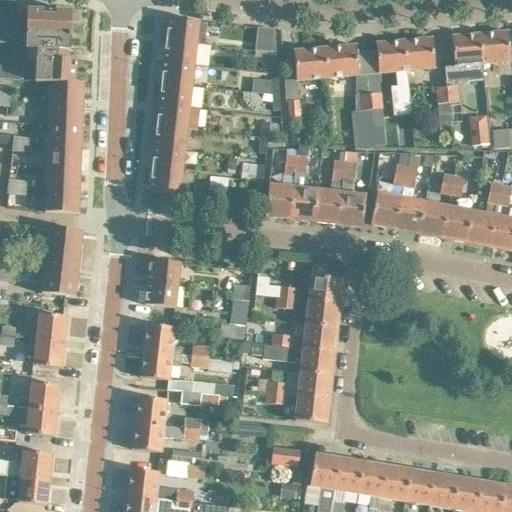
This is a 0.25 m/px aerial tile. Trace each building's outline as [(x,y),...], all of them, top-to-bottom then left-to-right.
[(1,11),(0,18),(0,43),(9,45),(12,13),(1,11)] [(35,83),(50,83),(74,84),(74,83),(75,69),(69,68),(69,62),(75,63),(75,62),(69,61),(71,12),(55,12),(55,17),(42,17),(42,11),(27,11),(25,50),(30,50),(29,61),(36,61),(35,83)] [(168,19),(166,41),(197,44),(204,45),(206,23),(168,19)] [(255,51),(268,53),(275,53),(273,31),(257,29),(255,49),(255,51)] [(507,33),(478,35),(482,66),(510,63),(507,33)] [(482,66),(478,35),(451,38),(454,68),(482,66)] [(432,40),(402,43),(405,72),(406,72),(434,69),(432,40)] [(166,41),(163,62),(194,66),(197,44),(166,41)] [(405,72),(402,43),(375,45),(378,75),(395,73),(397,87),(390,88),(393,116),(410,114),(406,72),(405,72)] [(326,80),(358,77),(356,47),(323,50),(326,80)] [(297,82),(326,80),(323,50),(293,52),(296,81),(296,82),(297,82)] [(275,53),(268,53),(269,69),(277,68),(275,53)] [(163,62),(161,84),(192,87),(192,84),(193,74),(194,66),(163,62)] [(0,78),(20,81),(21,69),(0,67),(0,78)] [(358,77),(360,96),(361,112),(372,111),(370,95),(368,76),(358,77)] [(252,95),(272,96),(279,96),(278,80),(270,80),(253,79),(252,95)] [(299,100),(297,82),(296,82),(296,81),(284,81),(286,102),(287,101),(289,119),(298,118),(301,117),(300,114),(300,106),(299,100)] [(50,83),(49,104),(82,106),(83,84),(74,83),(74,84),(50,83)] [(161,84),(158,106),(189,109),(192,87),(161,84)] [(457,87),(446,88),(447,107),(459,106),(459,103),(458,103),(457,87)] [(448,131),(444,88),(435,89),(439,129),(441,132),(448,131)] [(0,92),(0,100),(10,101),(11,94),(0,92)] [(380,94),(370,95),(372,111),(382,110),(380,94)] [(279,96),(272,96),(273,112),(281,111),(279,96)] [(49,104),(48,126),(81,128),(82,106),(49,104)] [(158,106),(156,127),(187,131),(197,132),(199,110),(189,109),(158,106)] [(262,123),(260,139),(267,140),(269,123),(262,123)] [(48,126),(47,148),(81,149),(81,128),(48,126)] [(156,127),(154,149),(184,152),(187,131),(156,127)] [(489,144),(488,128),(480,129),(469,130),(471,146),(489,144)] [(13,138),(12,145),(31,147),(31,140),(13,138)] [(267,140),(260,139),(258,154),(266,155),(267,140)] [(31,147),(12,145),(11,152),(30,154),(31,147)] [(288,221),(313,223),(316,192),(307,191),(308,176),(305,176),(308,146),(298,146),(296,156),(294,177),(295,177),(293,190),(292,190),(288,221)] [(47,148),(46,170),(80,171),(81,149),(47,148)] [(154,149),(151,170),(182,174),(184,152),(154,149)] [(339,195),(336,226),(362,229),(365,198),(352,196),(356,154),(345,152),(344,152),(343,162),(341,182),(339,195)] [(294,177),(296,156),(286,155),(284,176),(294,177)] [(406,168),(402,188),(413,190),(419,158),(409,156),(406,168)] [(338,161),(334,161),(331,181),(341,182),(343,162),(338,161)] [(257,166),(255,182),(263,183),(265,166),(257,166)] [(392,186),(402,188),(406,168),(396,166),(392,186)] [(46,170),(45,192),(79,193),(80,171),(46,170)] [(182,174),(151,170),(149,192),(192,197),(194,175),(182,174)] [(439,195),(449,197),(453,176),(443,175),(439,195)] [(453,176),(449,197),(461,199),(464,178),(453,176)] [(9,180),(8,189),(26,191),(27,182),(9,180)] [(263,183),(255,182),(254,197),(261,198),(263,183)] [(487,204),(496,206),(500,186),(490,184),(487,204)] [(500,186),(496,206),(508,208),(511,188),(500,186)] [(265,218),(288,221),(292,190),(268,187),(265,218)] [(79,193),(45,192),(44,214),(78,215),(79,193)] [(339,195),(316,192),(313,223),(336,226),(339,195)] [(370,226),(394,231),(400,199),(376,194),(373,206),(370,226)] [(394,231),(418,235),(424,204),(400,199),(394,231)] [(418,235),(441,240),(447,208),(424,204),(418,235)] [(441,240),(465,244),(471,213),(447,208),(441,240)] [(465,244),(488,249),(494,217),(471,213),(465,244)] [(488,249),(511,253),(511,220),(494,217),(488,249)] [(49,228),(46,250),(80,254),(82,232),(49,228)] [(1,246),(0,253),(19,255),(19,248),(1,246)] [(46,250),(44,272),(77,276),(80,254),(46,250)] [(149,261),(147,284),(177,287),(180,265),(149,261)] [(0,267),(0,281),(15,284),(17,269),(0,267)] [(77,276),(44,272),(41,294),(75,298),(77,276)] [(310,277),(307,302),(339,305),(342,281),(310,277)] [(177,287),(147,284),(144,306),(175,309),(177,287)] [(255,285),(254,296),(277,299),(296,301),(297,290),(278,288),(267,287),(255,285)] [(234,286),(233,293),(249,295),(250,287),(234,286)] [(249,295),(233,293),(232,300),(248,302),(249,295)] [(296,301),(277,299),(276,309),(295,311),(296,301)] [(339,305),(307,302),(296,301),(295,311),(293,324),(305,325),(337,329),(339,305)] [(221,324),(221,325),(243,329),(244,327),(246,311),(218,308),(216,323),(221,324)] [(39,315),(36,341),(64,344),(67,318),(39,315)] [(305,325),(302,350),(334,353),(337,329),(305,325)] [(146,326),(143,353),(180,357),(181,348),(172,347),(174,329),(166,328),(146,326)] [(1,327),(0,337),(14,338),(15,329),(1,327)] [(220,327),(219,339),(243,341),(244,329),(220,327)] [(272,335),(271,346),(292,348),(293,337),(272,335)] [(14,338),(0,337),(0,341),(0,346),(13,348),(14,338)] [(64,344),(36,341),(33,366),(61,370),(64,344)] [(252,343),(243,342),(242,353),(251,354),(252,343)] [(192,346),(191,358),(208,360),(209,347),(192,346)] [(292,348),(271,346),(270,357),(290,359),(292,348)] [(302,350),(300,373),(331,377),(334,353),(302,350)] [(167,381),(169,363),(190,365),(191,358),(180,357),(143,353),(140,378),(167,381)] [(191,358),(190,365),(190,368),(232,372),(233,362),(208,360),(191,358)] [(5,361),(3,375),(25,377),(27,363),(5,361)] [(300,373),(297,397),(329,401),(331,377),(300,373)] [(214,386),(192,383),(191,394),(201,396),(201,395),(213,396),(214,386)] [(266,383),(265,394),(286,395),(287,385),(266,383)] [(32,384),(29,409),(56,413),(59,387),(32,384)] [(286,395),(265,394),(265,405),(285,406),(286,395)] [(218,403),(219,397),(213,396),(201,395),(200,404),(218,405),(218,403)] [(218,403),(218,405),(226,406),(226,398),(219,397),(218,403)] [(329,401),(297,397),(295,422),(326,425),(329,401)] [(138,398),(135,426),(162,429),(165,401),(138,398)] [(0,406),(0,416),(28,420),(26,435),(34,436),(54,438),(56,413),(29,409),(6,407),(0,406)] [(184,420),(183,431),(198,432),(200,421),(184,420)] [(162,429),(135,426),(133,451),(159,454),(161,438),(197,442),(198,432),(183,431),(162,429)] [(240,438),(265,439),(266,427),(241,426),(240,438)] [(0,429),(0,441),(15,443),(16,431),(0,429)] [(271,465),(298,468),(299,453),(272,450),(271,465)] [(0,475),(19,478),(49,481),(52,455),(23,452),(22,465),(0,462),(0,475)] [(316,511),(329,511),(331,503),(339,460),(315,456),(309,487),(320,489),(316,511)] [(333,491),(357,495),(363,464),(339,460),(333,491)] [(367,511),(379,511),(386,467),(363,464),(357,495),(370,497),(367,511)] [(390,511),(392,501),(405,503),(410,471),(386,467),(379,511),(390,511)] [(130,470),(127,498),(154,500),(191,504),(192,492),(155,488),(157,473),(150,473),(130,470)] [(405,503),(428,507),(434,475),(410,471),(405,503)] [(428,507),(452,511),(457,479),(434,475),(428,507)] [(49,481),(19,478),(19,479),(6,477),(3,499),(17,500),(16,503),(26,505),(46,507),(49,481)] [(475,511),(481,483),(457,479),(452,511),(460,511),(475,511)] [(481,483),(475,511),(500,511),(505,487),(481,483)] [(511,511),(511,487),(505,487),(500,511),(511,511)] [(127,498),(125,511),(226,511),(227,508),(191,504),(154,500),(127,498)] [(341,511),(343,505),(331,503),(329,511),(341,511)]
